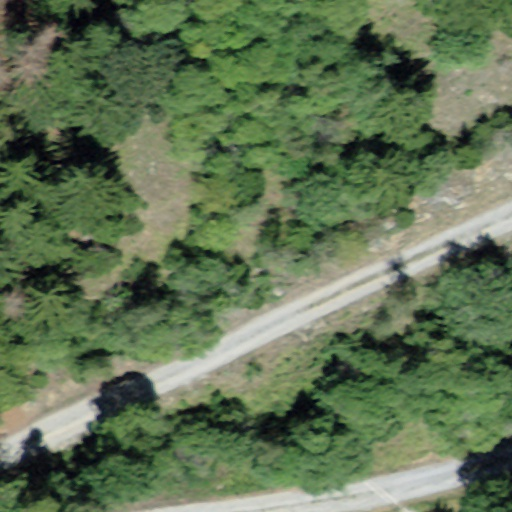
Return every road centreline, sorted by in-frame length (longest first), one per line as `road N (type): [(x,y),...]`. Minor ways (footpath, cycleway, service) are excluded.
road 1 (track): [(0,452),(511,200)]
road 2 (track): [(511,455),(237,511)]
